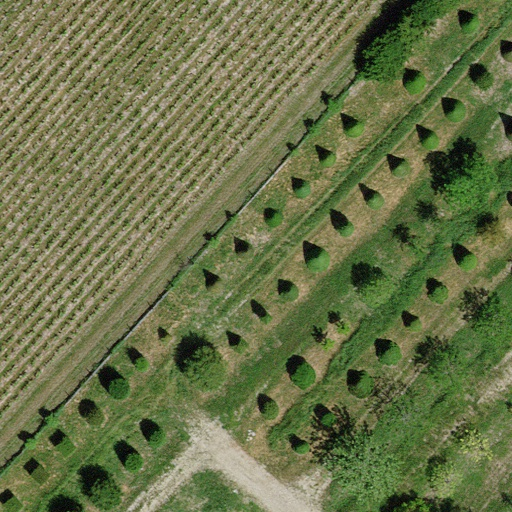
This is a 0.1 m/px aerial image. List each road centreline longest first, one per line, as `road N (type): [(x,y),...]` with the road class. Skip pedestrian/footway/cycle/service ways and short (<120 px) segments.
road 1 (track): [(511,111),(266,365),(209,446),(144,511)]
road 2 (track): [(511,255),(304,511)]
